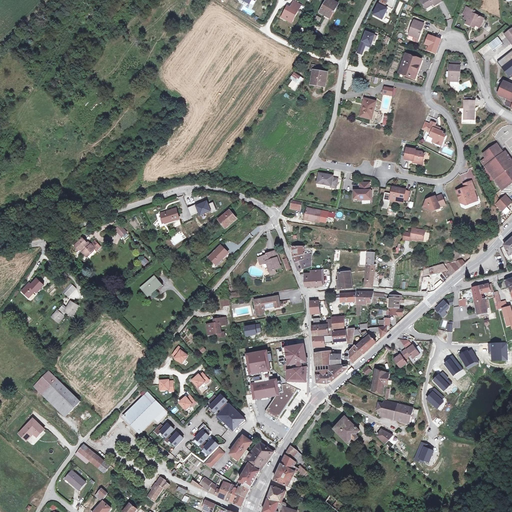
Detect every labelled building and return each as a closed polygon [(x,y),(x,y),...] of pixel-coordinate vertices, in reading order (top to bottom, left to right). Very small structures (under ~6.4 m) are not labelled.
[(328,0),(327,0),(320,13),(330,19),(338,6),(328,0)] [(386,1),(385,0),(380,0),(379,4),(378,4),(373,14),(382,18),(387,8),(383,7),(386,1)] [(301,5),(293,1),(290,7),(287,6),(281,17),(292,22),(301,5)] [(466,18),(469,20),(473,13),(474,10),(468,7),(465,14),(468,15),(466,18)] [(472,26),(473,24),(477,25),(481,27),(486,19),(476,14),(473,13),(469,20),(468,23),(472,26)] [(426,23),(416,19),(410,34),(420,38),(422,33),(421,32),(423,27),(424,27),(426,23)] [(511,29),(507,34),(511,40),(511,52),(499,62),(502,66),(504,65),(505,66),(503,67),(511,78),(511,77),(511,76),(511,77),(511,76),(511,29)] [(375,33),(365,30),(358,52),(362,54),(365,45),(370,47),(375,33)] [(484,58),(503,43),(497,37),(479,52),(484,58)] [(423,60),(408,54),(403,68),(408,70),(406,75),(416,78),(423,60)] [(314,70),(312,83),(326,86),(328,73),(319,71),(320,67),(314,66),(313,70),(314,70)] [(462,73),(462,66),(452,66),(451,66),(450,81),(460,82),(460,73),(462,73)] [(300,77),(293,72),(290,76),(297,81),(300,77)] [(511,84),(504,81),(498,94),(509,99),(506,105),(511,107),(511,84)] [(372,119),(377,101),(366,99),(363,112),(368,114),(367,118),(372,119)] [(476,110),(477,101),(466,101),(465,120),(473,120),(474,109),(476,110)] [(430,132),(434,134),(432,137),(436,139),(438,140),(439,142),(438,144),(444,147),(449,137),(448,135),(445,134),(446,133),(442,131),(437,128),(437,126),(438,124),(434,122),(430,132)] [(504,153),(497,144),(483,154),(486,158),(482,161),(486,167),(495,179),(502,190),(511,182),(511,171),(510,168),(511,166),(511,160),(506,151),(504,153)] [(415,163),(420,164),(420,161),(425,162),(426,156),(425,153),(417,151),(417,150),(408,148),(406,160),(415,161),(415,163)] [(495,179),(486,167),(483,169),(490,182),(495,179)] [(320,173),(318,183),(331,186),(331,187),(336,188),(338,179),(333,178),(333,176),(320,173)] [(360,184),(361,191),(355,192),(355,199),(359,199),(359,201),(371,200),(371,196),(372,196),(372,191),(370,191),(370,183),(360,184)] [(468,207),(472,205),(474,201),(479,199),(477,192),(474,183),(466,186),(468,191),(465,192),(463,191),(459,193),(464,205),(468,207)] [(390,202),(391,201),(398,203),(401,200),(405,201),(409,202),(411,193),(401,191),(401,189),(394,188),(392,195),(386,194),(384,201),(390,202)] [(430,199),(426,200),(423,207),(432,211),(436,209),(435,209),(445,205),(441,195),(436,197),(435,196),(432,198),(432,199),(431,199),(430,199)] [(510,201),(505,195),(496,204),(501,210),(510,201)] [(209,199),(198,204),(198,202),(190,206),(193,213),(200,210),(202,214),(213,209),(213,210),(218,208),(215,200),(210,202),(209,199)] [(181,216),(178,206),(162,212),(163,216),(165,215),(167,221),(181,216)] [(307,208),(305,218),(320,221),(322,211),(307,208)] [(236,218),(229,210),(218,219),(225,228),(236,218)] [(124,222),(120,226),(126,234),(131,230),(124,222)] [(414,229),(412,240),(416,241),(416,240),(425,242),(427,232),(414,229)] [(412,242),(412,240),(413,234),(406,233),(404,240),(412,242)] [(81,239),(76,244),(81,249),(83,248),(85,251),(84,251),(89,255),(97,247),(93,243),(92,244),(89,241),(88,241),(84,237),(81,239)] [(96,240),(93,243),(97,247),(99,249),(102,246),(96,240)] [(222,244),(211,256),(219,263),(230,251),(222,244)] [(305,248),(292,247),(293,249),(294,249),(295,256),(293,256),(296,264),(304,262),(301,254),(306,253),(305,248)] [(279,263),(275,251),(267,254),(268,255),(258,259),(260,264),(267,262),(271,274),(276,273),(275,269),(281,267),(279,263)] [(312,266),(312,260),(311,260),(309,253),(306,253),(301,254),(304,262),(296,264),(299,270),(312,266)] [(374,254),(366,254),(366,264),(366,272),(374,272),(375,265),(373,265),(374,254)] [(144,257),(140,262),(144,266),(149,261),(144,257)] [(461,260),(443,265),(439,266),(429,268),(429,274),(440,272),(447,280),(454,273),(464,264),(461,260)] [(329,271),(322,271),(311,272),(311,274),(304,274),(305,286),(307,287),(323,286),(322,275),(329,274),(329,271)] [(338,284),(339,289),(353,288),(350,272),(339,274),(340,283),(338,284)] [(373,287),(374,272),(366,272),(365,278),(365,280),(365,286),(373,287)] [(156,274),(141,286),(147,294),(152,289),(154,291),(163,283),(156,274)] [(428,284),(428,277),(428,276),(422,276),(421,292),(428,292),(428,291),(435,290),(435,285),(428,284)] [(428,277),(428,284),(435,285),(440,285),(441,278),(435,277),(428,277)] [(31,283),(24,290),(32,297),(39,290),(41,291),(47,285),(38,278),(32,284),(31,283)] [(73,283),(66,291),(70,295),(78,287),(73,283)] [(479,286),(481,293),(486,292),(490,290),(488,284),(479,286)] [(472,288),(478,313),(486,311),(485,308),(488,307),(486,299),(484,300),(483,297),(482,298),(481,293),(479,286),(472,288)] [(358,302),(374,303),(374,302),(374,298),(374,294),(374,293),(358,292),(358,293),(358,302)] [(355,293),(349,293),(340,294),(341,296),(341,301),(355,300),(355,293)] [(390,295),(390,299),(390,303),(390,309),(398,309),(399,299),(400,299),(402,299),(402,296),(390,295)] [(281,307),(279,296),(255,300),(257,312),(264,311),(264,309),(264,308),(275,306),(276,307),(281,307)] [(59,310),(54,316),(60,321),(69,311),(76,314),(82,303),(74,299),(69,306),(65,303),(60,310),(59,310)] [(441,307),(438,311),(442,314),(445,310),(449,306),(448,304),(448,303),(444,300),(443,299),(438,305),(441,307)] [(321,313),(320,300),(312,301),(311,301),(310,302),(311,314),(321,313)] [(511,329),(511,309),(511,305),(501,308),(507,327),(510,326),(511,330),(511,329)] [(228,325),(227,317),(215,319),(216,323),(208,325),(210,335),(219,333),(222,332),(221,326),(228,325)] [(385,325),(387,326),(389,326),(390,317),(385,317),(385,318),(385,319),(385,320),(381,320),(379,320),(379,324),(385,325)] [(328,324),(322,325),(319,325),(320,334),(333,333),(333,331),(335,331),(335,327),(336,327),(336,318),(333,319),(328,319),(328,324)] [(345,318),(336,318),(336,327),(346,327),(345,319),(345,318)] [(387,326),(375,327),(377,331),(381,338),(387,333),(387,326)] [(347,330),(337,331),(335,331),(335,333),(333,333),(333,334),(333,335),(334,340),(348,339),(347,330)] [(361,333),(365,339),(371,347),(376,342),(370,334),(369,334),(367,331),(366,330),(361,333)] [(333,335),(313,337),(314,346),(315,347),(324,346),(323,342),(334,341),(334,340),(333,335)] [(405,348),(411,344),(408,337),(401,341),(405,348)] [(365,339),(357,347),(363,354),(371,347),(365,339)] [(491,361),(508,360),(507,342),(488,343),(488,353),(491,353),(491,361)] [(288,379),(293,379),(293,381),(302,381),(303,379),(307,379),(308,367),(306,367),(306,364),(308,364),(308,357),(307,357),(304,344),(286,347),(287,354),(288,360),(289,364),(285,364),(284,365),(285,371),(288,371),(288,379)] [(408,348),(405,350),(410,357),(412,355),(415,358),(421,353),(414,344),(408,349),(408,348)] [(177,356),(176,357),(183,362),(189,355),(182,350),(183,348),(180,346),(174,354),(177,356)] [(351,353),(347,349),(345,352),(345,359),(350,359),(351,365),(363,354),(357,347),(351,353)] [(459,355),(468,370),(480,363),(472,349),(469,351),(468,350),(459,355)] [(316,353),(317,376),(318,383),(329,384),(332,382),(332,365),(332,356),(335,356),(335,354),(335,352),(335,350),(316,353)] [(401,354),(395,359),(402,368),(409,363),(406,359),(410,357),(405,350),(401,353),(401,354)] [(275,396),(275,393),(278,393),(283,392),(282,384),(281,381),(274,377),(273,374),(271,374),(270,371),(271,371),(269,362),(269,361),(267,352),(267,351),(247,354),(251,378),(253,378),(254,383),(252,384),(253,391),(255,397),(262,396),(262,398),(275,396)] [(250,378),(251,384),(249,384),(251,391),(253,391),(252,384),(254,383),(253,378),(251,378),(247,354),(244,355),(248,379),(250,378)] [(341,364),(341,354),(335,354),(335,356),(332,356),(332,365),(341,364)] [(443,363),(453,376),(463,369),(453,356),(443,363)] [(341,364),(332,365),(332,382),(339,376),(348,367),(348,364),(341,364)] [(378,369),(374,391),(384,393),(385,383),(389,383),(390,379),(390,372),(386,371),(386,370),(378,369)] [(37,383),(46,392),(57,379),(48,371),(37,383)] [(432,380),(444,391),(453,382),(442,371),(432,380)] [(201,375),(200,374),(193,380),(200,387),(206,381),(207,383),(211,380),(204,372),(201,375)] [(46,392),(43,395),(52,404),(55,401),(69,414),(80,402),(57,379),(46,392)] [(170,380),(170,379),(161,380),(162,389),(170,389),(170,390),(175,390),(174,380),(170,380)] [(278,393),(266,412),(278,420),(298,389),(287,383),(282,384),(283,392),(278,393)] [(426,399),(437,409),(444,401),(442,399),(445,396),(435,388),(426,399)] [(168,412),(149,392),(149,393),(145,389),(141,393),(145,397),(125,416),(141,431),(156,417),(160,421),(168,412)] [(188,397),(187,396),(180,402),(186,409),(193,403),(194,405),(197,402),(191,394),(188,397)] [(209,401),(212,405),(211,406),(217,412),(220,409),(222,412),(230,405),(227,402),(228,401),(222,395),(219,398),(215,395),(209,401)] [(415,406),(390,399),(386,398),(385,402),(382,411),(381,415),(410,423),(415,406)] [(235,431),(239,426),(240,427),(243,425),(246,423),(245,421),(241,417),(242,415),(236,410),(235,411),(233,408),(234,407),(230,404),(230,405),(222,412),(219,416),(225,421),(228,424),(230,427),(231,427),(235,431)] [(361,428),(346,416),(335,429),(350,441),(354,436),(358,438),(361,435),(358,432),(361,428)] [(32,419),(18,433),(26,441),(33,434),(35,432),(39,435),(44,430),(32,419)] [(167,437),(171,433),(175,429),(169,423),(165,427),(161,423),(154,430),(159,435),(162,432),(167,437)] [(209,444),(206,440),(210,436),(204,430),(208,426),(204,423),(199,429),(202,432),(196,438),(202,444),(200,446),(203,449),(206,447),(211,453),(219,445),(213,439),(209,444)] [(260,428),(270,435),(273,430),(263,423),(260,428)] [(387,427),(380,435),(387,441),(392,438),(395,434),(387,427)] [(178,432),(174,436),(171,433),(167,437),(165,439),(168,443),(171,440),(176,446),(184,438),(178,432)] [(268,461),(254,451),(252,455),(250,453),(251,452),(248,449),(253,442),(246,437),(243,440),(241,439),(233,451),(234,451),(231,454),(240,460),(242,458),(250,464),(260,471),(268,461)] [(431,445),(421,441),(414,459),(423,463),(424,461),(429,463),(434,450),(430,448),(431,445)] [(254,451),(268,461),(274,452),(268,447),(261,442),(254,451)] [(83,444),(78,451),(104,472),(106,470),(102,466),(106,462),(83,444)] [(292,446),(287,452),(292,456),(296,459),(301,454),(298,450),(292,446)] [(225,453),(220,448),(215,453),(206,463),(211,468),(225,453)] [(287,452),(282,464),(293,469),(295,466),(297,462),(297,461),(291,457),(292,456),(287,452)] [(107,470),(110,466),(106,462),(102,466),(106,470),(107,470)] [(250,464),(239,483),(240,483),(238,486),(241,488),(243,489),(245,486),(251,489),(260,471),(250,464)] [(275,479),(288,485),(295,472),(296,472),(298,469),(295,466),(293,469),(282,464),(275,479)] [(309,471),(302,464),(298,469),(303,472),(302,474),(303,475),(304,473),(307,475),(309,471)] [(86,482),(72,470),(66,478),(80,489),(86,482)] [(227,479),(222,476),(220,478),(223,481),(222,482),(226,484),(223,490),(220,488),(205,479),(201,485),(204,487),(210,492),(210,493),(227,500),(234,486),(235,484),(227,479)] [(155,502),(165,489),(163,487),(166,482),(161,479),(149,497),(155,502)] [(201,485),(194,481),(192,485),(200,489),(203,490),(204,487),(201,485)] [(163,487),(165,489),(168,491),(171,486),(166,482),(163,487)] [(114,487),(109,483),(103,489),(108,493),(114,487)] [(286,490),(272,485),(268,498),(283,502),(287,490),(286,490)] [(237,487),(234,486),(227,500),(231,502),(237,487)] [(238,486),(237,487),(231,502),(236,504),(239,494),(241,488),(238,486)] [(246,498),(249,493),(251,489),(245,486),(243,489),(241,488),(239,494),(246,498)] [(102,500),(108,493),(103,489),(102,488),(96,496),(102,500)] [(332,492),(327,501),(338,510),(340,511),(342,511),(345,505),(337,498),(333,494),(332,492)] [(246,498),(239,494),(236,504),(243,507),(246,498)] [(297,511),(285,507),(279,505),(280,503),(282,504),(283,502),(268,498),(263,511),(264,511),(297,511)] [(103,501),(98,506),(99,507),(94,511),(107,511),(111,508),(103,501)]
